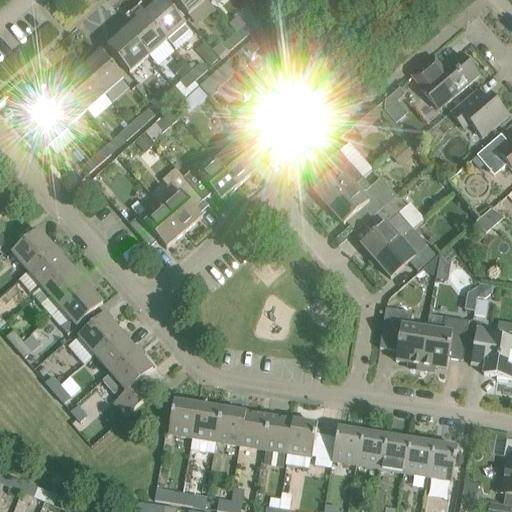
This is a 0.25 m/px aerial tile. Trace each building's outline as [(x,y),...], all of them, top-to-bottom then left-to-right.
[(163,0),(145,17),(167,42),(168,42),(176,50),(193,35),(185,27),(186,26),(163,0)] [(207,1),(206,0),(174,0),(189,17),(207,1)] [(290,0),(275,0),(274,2),(281,10),(291,1),(290,0)] [(274,2),(263,11),(270,20),(281,10),(274,2)] [(145,17),(126,33),(149,59),(167,42),(145,17)] [(245,26),(236,34),(244,42),(252,35),(245,26)] [(274,39),(267,31),(255,40),(262,48),(274,39)] [(149,59),(126,33),(108,49),(130,75),(149,59)] [(236,34),(223,45),(231,54),(244,42),(236,34)] [(210,49),(201,56),(210,67),(219,59),(210,49)] [(102,54),(83,71),(105,97),(124,80),(102,54)] [(430,98),(441,111),(450,103),(479,77),(461,55),(444,70),(435,60),(413,79),(430,98)] [(201,65),(193,72),(200,80),(208,73),(201,65)] [(83,71),(64,87),(87,113),(105,97),(83,71)] [(193,72),(180,84),(181,84),(187,91),(196,84),(200,80),(193,72)] [(202,86),(200,88),(209,98),(218,91),(209,81),(202,86)] [(276,88),(260,102),(294,140),(312,125),(304,116),(313,108),(293,84),(282,93),(279,90),(276,88)] [(64,87),(46,103),(69,129),(87,113),(64,87)] [(157,103),(156,104),(161,109),(163,111),(173,102),(177,107),(185,100),(175,88),(157,103)] [(199,90),(190,98),(198,107),(207,99),(199,90)] [(451,115),(464,131),(470,125),(483,140),(509,118),(491,97),(485,103),(477,92),(451,115)] [(69,129),(46,103),(40,95),(21,112),(34,127),(25,135),(42,154),(70,130),(68,129),(69,129)] [(233,126),(238,132),(259,155),(268,147),(275,156),(294,140),(260,102),(253,109),(250,105),(239,115),(242,118),(233,126)] [(141,117),(131,126),(137,134),(148,125),(148,124),(141,117)] [(131,126),(120,135),(127,143),(137,134),(131,126)] [(155,126),(146,135),(153,143),(163,135),(155,126)] [(230,151),(217,162),(239,188),(257,172),(249,163),(259,155),(238,132),(224,145),(230,151)] [(473,161),(479,169),(484,165),(491,172),(494,175),(501,169),(503,171),(508,166),(511,170),(511,143),(509,146),(502,137),(488,148),(478,158),(473,161)] [(314,193),(329,209),(363,180),(347,161),(357,151),(350,143),(318,172),(326,182),(314,193)] [(406,144),(392,157),(401,167),(415,154),(406,144)] [(105,149),(93,159),(100,167),(112,156),(105,149)] [(93,159),(83,168),(90,175),(100,167),(93,159)] [(200,165),(184,179),(204,202),(213,195),(221,203),(239,188),(217,162),(206,172),(200,165)] [(172,202),(163,210),(185,235),(203,219),(195,210),(204,202),(184,179),(176,170),(163,181),(169,189),(164,192),(172,202)] [(365,226),(372,220),(397,198),(381,180),(371,188),(363,180),(329,209),(344,226),(356,216),(365,226)] [(362,247),(377,264),(401,242),(413,232),(398,214),(406,208),(397,198),(372,220),(381,231),(362,247)] [(185,235),(163,210),(151,220),(145,213),(130,226),(150,250),(159,242),(167,251),(185,235)] [(491,211),(485,216),(496,228),(505,220),(491,211)] [(38,232),(12,256),(28,275),(55,251),(38,232)] [(401,242),(377,264),(391,280),(410,264),(418,273),(436,257),(413,232),(401,242)] [(0,250),(9,243),(2,235),(0,236),(0,250)] [(440,258),(439,261),(451,263),(456,259),(450,250),(440,258)] [(55,251),(28,275),(44,293),(71,270),(55,251)] [(71,270),(44,293),(60,311),(87,288),(71,270)] [(478,289),(477,299),(486,301),(491,296),(492,288),(479,286),(478,289)] [(87,288),(60,311),(77,330),(103,307),(87,288)] [(477,299),(478,289),(477,289),(464,299),(469,305),(476,306),(477,299)] [(410,370),(421,372),(427,331),(410,329),(413,315),(386,311),(380,350),(397,353),(396,363),(411,365),(410,370)] [(79,339),(95,357),(121,335),(105,316),(79,339)] [(427,331),(421,372),(432,374),(433,368),(447,371),(449,361),(463,363),(469,323),(445,320),(443,334),(427,331)] [(484,377),(511,381),(511,340),(497,339),(497,334),(477,331),(471,367),(485,369),(484,377)] [(4,338),(14,348),(21,342),(12,332),(4,338)] [(95,357),(111,375),(137,353),(121,335),(95,357)] [(32,337),(24,345),(30,352),(32,355),(41,347),(32,337)] [(21,342),(14,348),(23,359),(30,352),(24,345),(21,342)] [(153,372),(137,353),(103,383),(114,396),(123,389),(127,394),(114,405),(126,419),(151,397),(140,384),(153,372)] [(44,384),(53,394),(61,388),(52,377),(44,384)] [(61,388),(53,394),(62,405),(70,398),(61,388)] [(169,436),(193,440),(198,407),(174,403),(169,436)] [(89,418),(79,407),(72,413),(82,424),(89,418)] [(193,440),(216,444),(222,411),(198,407),(193,440)] [(216,444),(240,448),(246,415),(222,411),(216,444)] [(240,448),(264,452),(270,419),(246,415),(240,448)] [(264,452),(288,456),(294,423),(270,419),(264,452)] [(288,456),(286,467),(309,470),(310,460),(312,460),(318,427),(294,423),(288,456)] [(333,463),(357,467),(362,434),(338,430),(333,463)] [(357,467),(381,471),(386,438),(362,434),(357,467)] [(381,471),(405,475),(410,442),(386,438),(381,471)] [(405,475),(429,479),(434,446),(410,442),(405,475)] [(511,443),(507,442),(505,457),(508,458),(504,481),(501,480),(498,495),(511,496),(511,443)] [(434,446),(429,479),(453,483),(458,450),(434,446)] [(8,488),(22,494),(26,485),(12,479),(8,488)] [(465,484),(462,502),(476,504),(479,486),(465,484)] [(48,494),(26,485),(22,494),(45,503),(48,494)] [(183,494),(157,490),(155,503),(181,507),(183,494)] [(235,492),(233,502),(231,511),(239,511),(243,493),(235,492)] [(66,511),(70,503),(48,494),(45,503),(63,511),(66,511)] [(193,496),(183,494),(181,507),(191,508),(193,496)] [(282,494),(280,510),(289,511),(291,495),(282,494)] [(231,511),(233,502),(217,500),(215,511),(231,511)] [(82,511),(83,509),(70,503),(66,511),(82,511)] [(150,511),(151,507),(128,503),(126,511),(150,511)]
